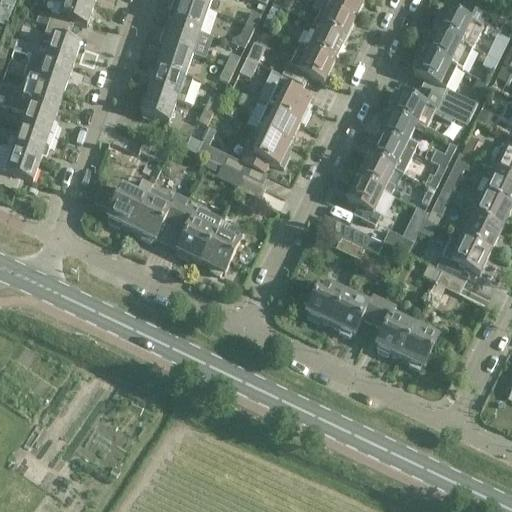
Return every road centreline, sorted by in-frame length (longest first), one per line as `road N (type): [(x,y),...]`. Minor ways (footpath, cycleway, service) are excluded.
road 1 (secondary): [(511,510),(35,283)]
road 2 (residential): [(405,0),(244,329)]
road 3 (residential): [(55,243),(137,0)]
road 4 (residential): [(449,427),(244,329)]
road 5 (residential): [(244,329),(55,243)]
road 6 (residential): [(449,427),(511,300)]
